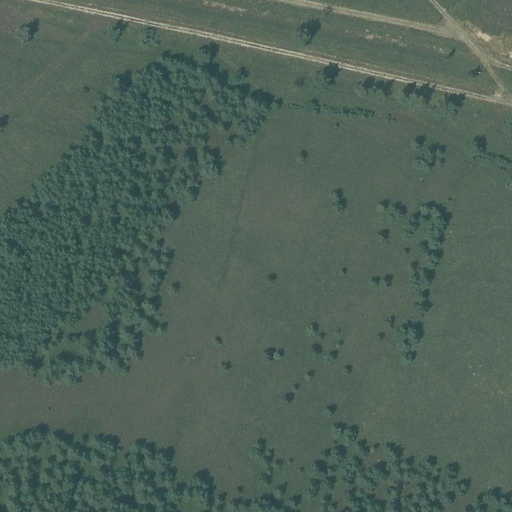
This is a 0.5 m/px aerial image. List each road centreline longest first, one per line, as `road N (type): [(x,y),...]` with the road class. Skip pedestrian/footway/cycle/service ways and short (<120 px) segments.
road 1 (track): [(511,101),(35,0)]
road 2 (track): [(285,0),(464,39)]
road 3 (track): [(427,0),(511,94)]
